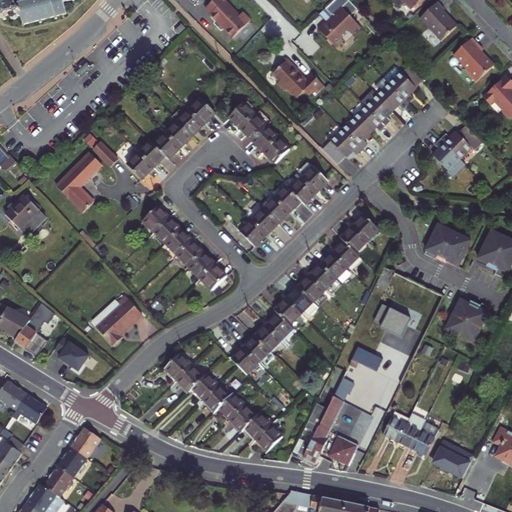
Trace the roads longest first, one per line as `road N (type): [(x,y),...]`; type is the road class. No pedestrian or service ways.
road 1 (tertiary): [(93,411),(206,464),(355,486),(455,511)]
road 2 (residential): [(261,281),(436,109)]
road 3 (residential): [(261,281),(174,186),(205,153),(247,166)]
road 4 (residential): [(93,411),(158,347),(261,281)]
road 5 (residential): [(0,103),(82,39),(117,0)]
road 6 (residential): [(81,404),(0,511)]
